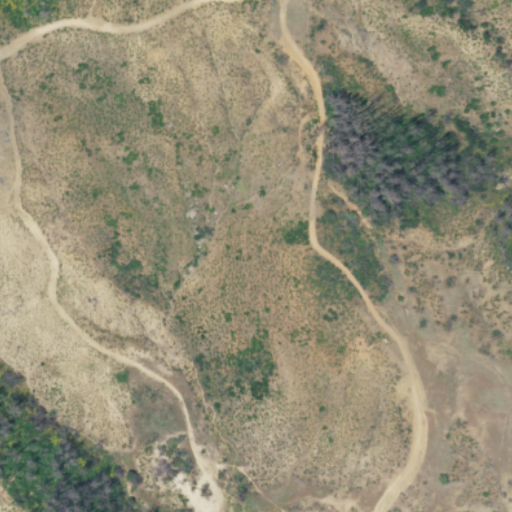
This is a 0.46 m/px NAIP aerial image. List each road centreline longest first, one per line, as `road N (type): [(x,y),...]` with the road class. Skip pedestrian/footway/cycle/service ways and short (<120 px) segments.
road 1 (track): [(377,511),(418,448),(412,367),(346,275),(307,243),(322,126),(314,83),(280,26),(285,0)]
road 2 (track): [(0,93),(16,167),(14,205),(52,269),(48,304),(90,347),(176,397),(198,460),(235,470),(281,511)]
